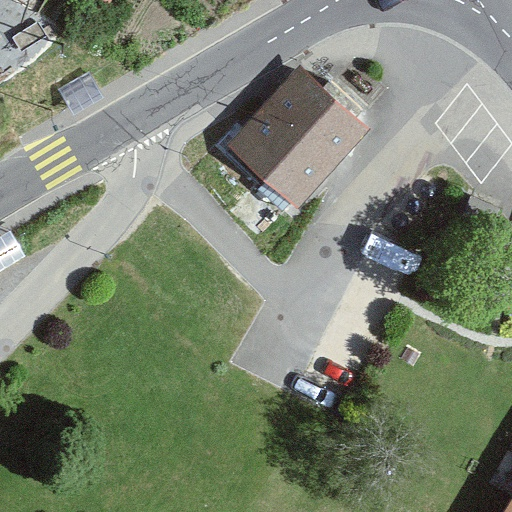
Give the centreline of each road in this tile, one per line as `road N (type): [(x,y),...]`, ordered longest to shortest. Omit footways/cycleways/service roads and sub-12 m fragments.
road 1 (unclassified): [(135,116),(124,195),(0,331)]
road 2 (unclassified): [(338,0),(135,116)]
road 3 (unclassified): [(135,116),(0,190)]
